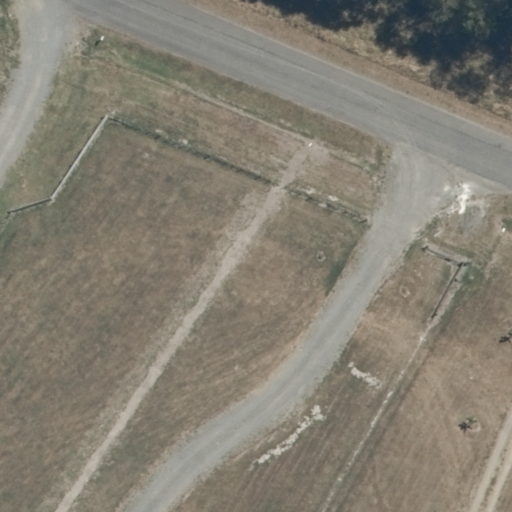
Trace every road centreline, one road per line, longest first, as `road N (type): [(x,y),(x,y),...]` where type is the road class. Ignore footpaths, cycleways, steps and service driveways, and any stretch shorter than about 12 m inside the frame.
road 1 (unclassified): [(0,4),(511,214)]
road 2 (unknown): [(80,37),(0,167)]
